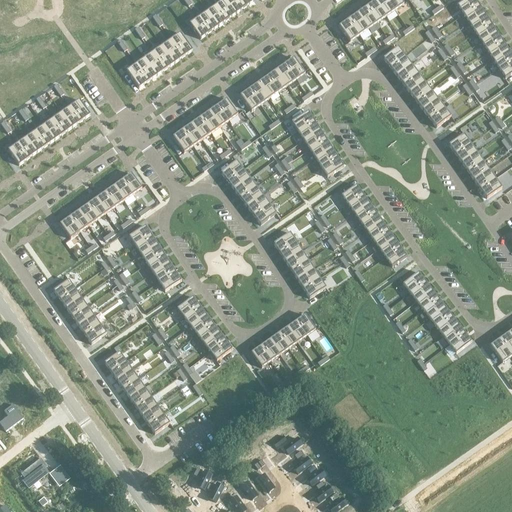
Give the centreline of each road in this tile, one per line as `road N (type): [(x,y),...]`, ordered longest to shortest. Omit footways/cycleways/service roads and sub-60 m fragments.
road 1 (residential): [(181,196),(166,214),(168,239),(232,329),(260,332),(285,313),(283,283),(227,202),(194,190)]
road 2 (residential): [(343,83),(326,115),(359,169),(469,319),(487,328),(511,317)]
road 3 (residential): [(128,483),(150,456),(0,240)]
road 4 (residential): [(511,259),(385,81),(366,73),(343,83)]
road 5 (residential): [(138,134),(286,31)]
road 6 (residential): [(278,19),(131,123)]
road 7 (residential): [(0,233),(138,134)]
road 8 (residential): [(131,123),(0,215)]
road 9 (track): [(414,511),(406,498),(511,424)]
road 10 (tertiary): [(75,408),(0,306)]
